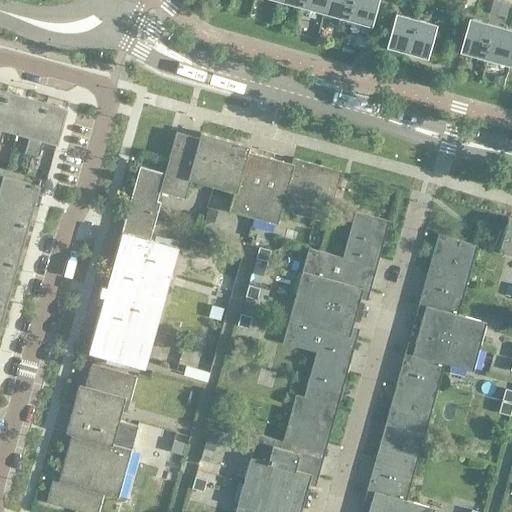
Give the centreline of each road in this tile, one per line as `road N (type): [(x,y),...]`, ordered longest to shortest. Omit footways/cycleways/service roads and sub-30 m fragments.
road 1 (residential): [(0,468),(110,89),(0,61)]
road 2 (tertiary): [(511,156),(194,64),(107,15)]
road 3 (residential): [(336,511),(430,175)]
